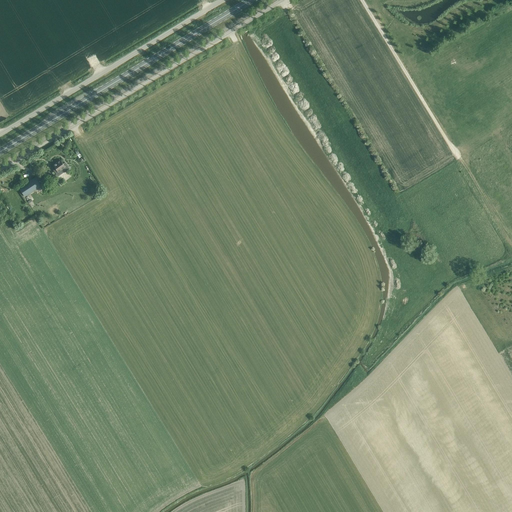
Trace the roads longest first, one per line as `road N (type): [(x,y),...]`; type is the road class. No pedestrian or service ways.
road 1 (unclassified): [(0,170),(282,0)]
road 2 (primary): [(0,151),(250,0)]
road 3 (unclassified): [(0,133),(222,0)]
